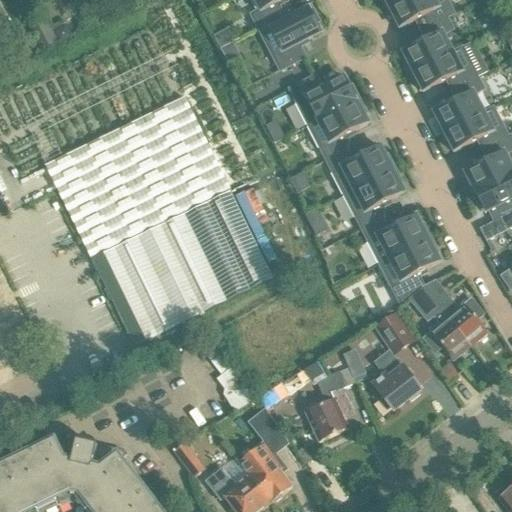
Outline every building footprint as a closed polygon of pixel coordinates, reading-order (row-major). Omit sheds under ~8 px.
[(253,0),(259,10),(251,14),(260,31),(285,18),(278,6),(288,0),(253,0)] [(383,0),(389,11),(410,0),(383,0)] [(410,0),(389,11),(395,23),(397,22),(401,30),(425,19),(429,28),(447,19),(455,15),(446,0),(410,0)] [(311,11),(262,36),(281,72),(306,59),(299,46),(325,33),(321,25),(322,25),(313,7),(310,9),(310,10),(311,11)] [(427,42),(404,54),(408,62),(404,64),(411,76),(454,54),(445,37),(454,32),(447,19),(429,28),(422,32),(427,42)] [(33,27),(30,28),(43,55),(46,54),(59,48),(46,21),(33,27)] [(72,37),(67,26),(55,32),(61,43),(72,37)] [(0,50),(2,53),(9,50),(0,30),(0,50)] [(234,45),(222,51),(230,65),(235,61),(236,63),(241,60),(234,45)] [(454,54),(411,76),(417,89),(419,88),(422,93),(423,92),(424,93),(448,81),(453,91),(478,79),(463,50),(454,54)] [(316,78),(291,91),(309,127),(361,100),(353,85),(352,86),(348,78),(322,91),(316,78)] [(435,115),(434,116),(436,121),(435,122),(442,136),(484,114),(475,97),(485,92),(478,79),(453,91),(458,101),(434,114),(435,115)] [(361,100),(309,127),(327,162),(352,149),(346,137),(372,124),(367,116),(369,115),(361,100)] [(484,114),(442,136),(449,150),(450,149),(453,154),(455,153),(455,154),(479,142),(484,152),(509,139),(493,109),(484,114)] [(466,176),(465,177),(467,182),(466,182),(472,195),(511,174),(511,167),(507,158),(511,155),(511,137),(509,139),(484,152),(490,162),(466,174),(466,176)] [(352,149),(327,162),(345,197),(397,170),(389,154),(387,155),(383,147),(358,160),(352,149)] [(397,170),(345,197),(363,231),(388,219),(382,207),(408,194),(403,186),(405,185),(397,170)] [(511,174),(472,195),(480,210),(483,208),(487,215),(510,202),(511,205),(511,174)] [(233,195),(94,261),(135,349),(275,283),(233,195)] [(511,214),(502,220),(502,221),(507,232),(511,229),(511,214)] [(388,219),(363,231),(381,266),(433,239),(425,224),(423,225),(419,217),(394,230),(388,219)] [(502,221),(482,230),(487,242),(507,232),(502,221)] [(433,239),(381,266),(402,307),(408,303),(424,289),(418,277),(443,264),(439,256),(441,255),(433,239)] [(511,272),(503,279),(511,292),(511,272)] [(436,285),(425,291),(451,323),(472,349),(479,344),(480,346),(490,338),(488,336),(489,335),(478,321),(484,316),(474,304),(460,315),(436,285)] [(396,357),(415,345),(417,343),(399,317),(378,331),(396,357)] [(434,337),(427,343),(437,356),(444,350),(449,356),(455,363),(458,361),(461,361),(466,357),(466,354),(472,349),(451,323),(434,337)] [(355,352),(343,357),(349,369),(356,385),(366,380),(367,380),(368,379),(355,351),(355,352)] [(422,398),(420,395),(423,393),(401,363),(398,366),(391,356),(379,365),(388,378),(376,388),(395,414),(411,402),(413,405),(422,398)] [(458,375),(450,365),(441,373),(449,382),(458,375)] [(259,399),(241,376),(234,368),(218,381),(225,391),(224,396),(235,414),(259,399)] [(339,373),(346,389),(356,385),(349,369),(339,373)] [(345,391),(344,390),(346,389),(339,373),(322,382),(329,397),(331,396),(331,398),(333,397),(334,396),(345,391)] [(281,386),(259,399),(266,410),(289,397),(281,386)] [(314,412),(307,415),(318,438),(319,442),(321,445),(349,432),(350,433),(362,427),(345,391),(334,396),(336,400),(337,402),(319,410),(314,412)] [(255,455),(240,467),(250,479),(250,478),(271,506),(275,503),(278,504),(285,497),(286,495),(293,490),(282,476),(289,471),(278,456),(290,446),(266,410),(248,424),(264,443),(253,452),(255,455)] [(156,511),(119,464),(113,464),(111,461),(105,459),(105,461),(97,459),(99,449),(79,445),(74,469),(63,466),(55,448),(0,474),(0,511),(50,511),(76,500),(85,511),(156,511)] [(186,447),(174,456),(194,482),(201,476),(194,467),(198,463),(195,458),(186,447)] [(312,461),(304,448),(296,453),(304,466),(312,461)] [(222,471),(206,483),(222,502),(224,500),(224,501),(233,511),(263,511),(271,506),(250,478),(250,479),(239,488),(227,477),(222,471)] [(503,500),(500,503),(507,511),(511,511),(511,493),(511,494),(510,492),(501,498),(503,500)]
